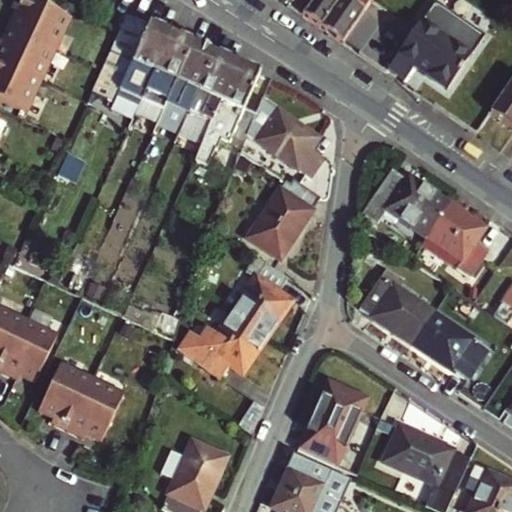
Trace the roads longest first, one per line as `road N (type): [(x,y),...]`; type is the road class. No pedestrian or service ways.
road 1 (residential): [(359,98),(329,337)]
road 2 (residential): [(511,448),(341,339)]
road 3 (residential): [(329,337),(305,356),(239,511)]
road 4 (residential): [(511,200),(359,98)]
road 5 (residential): [(359,98),(212,0)]
